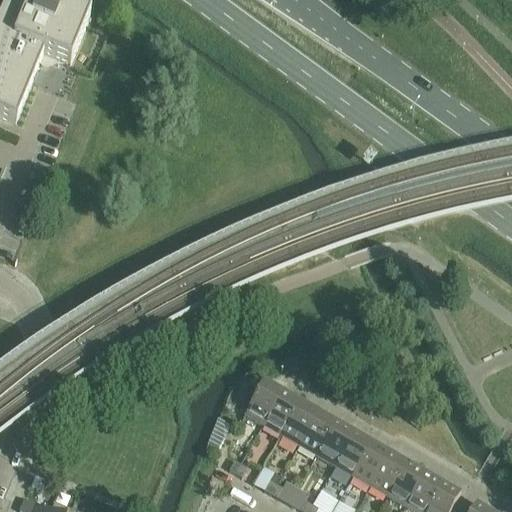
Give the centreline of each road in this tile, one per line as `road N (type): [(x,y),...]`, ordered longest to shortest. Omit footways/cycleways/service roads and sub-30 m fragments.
road 1 (primary): [(200,0),(511,225)]
road 2 (primary): [(511,160),(293,0)]
road 3 (residential): [(16,292),(48,363),(0,482)]
